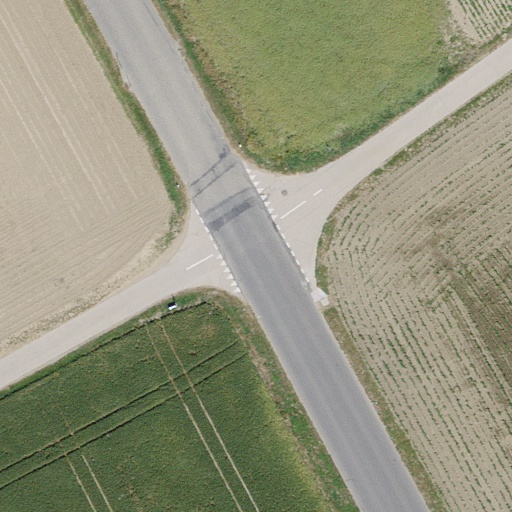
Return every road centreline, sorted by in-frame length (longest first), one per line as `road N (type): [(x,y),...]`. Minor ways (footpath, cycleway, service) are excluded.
road 1 (tertiary): [(115,0),(393,511)]
road 2 (track): [(246,240),(511,56)]
road 3 (track): [(246,240),(0,378)]
